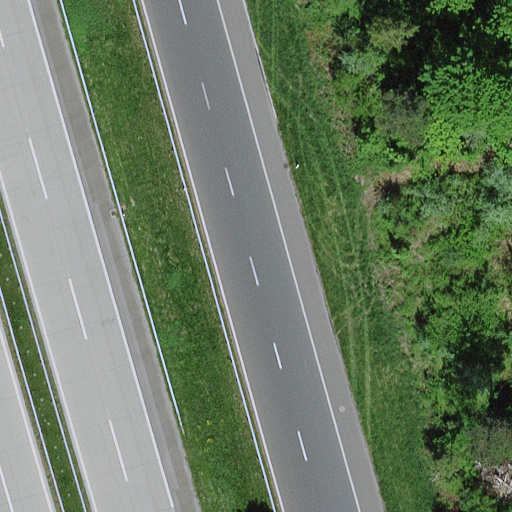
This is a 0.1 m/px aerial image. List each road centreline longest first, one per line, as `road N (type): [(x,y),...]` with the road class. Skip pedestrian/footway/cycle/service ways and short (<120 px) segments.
road 1 (motorway): [(320,511),(178,0)]
road 2 (motorway): [(138,511),(0,21)]
